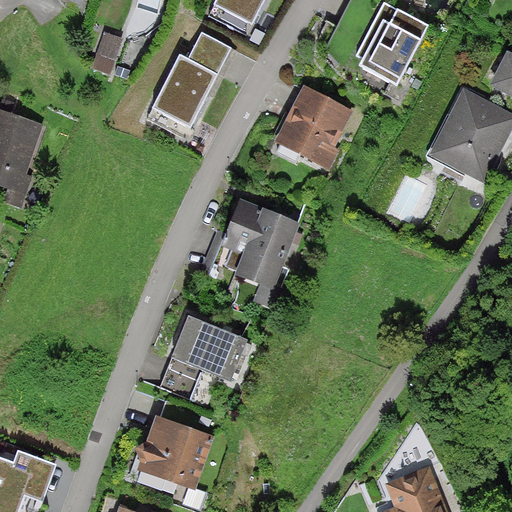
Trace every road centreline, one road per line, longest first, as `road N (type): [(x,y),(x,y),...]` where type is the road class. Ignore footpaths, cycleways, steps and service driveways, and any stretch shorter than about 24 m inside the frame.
road 1 (residential): [(313,0),(216,157),(135,338),(72,511)]
road 2 (residential): [(306,511),(511,209)]
